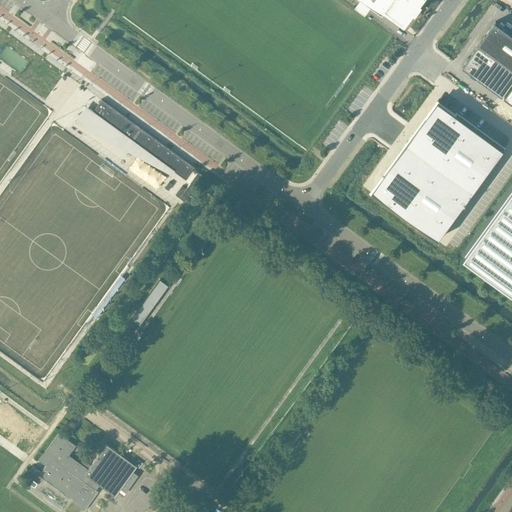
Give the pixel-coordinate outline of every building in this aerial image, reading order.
[(364,0),(380,11),(383,8),(402,22),(411,10),(413,11),(418,4),(416,3),(418,0),(364,0)] [(511,32),(496,21),(463,65),(503,94),(511,81),(511,32)] [(194,166),(102,98),(93,110),(92,109),(91,109),(90,109),(89,108),(88,108),(86,109),(85,109),(84,110),(83,111),(82,112),(81,113),(81,114),(81,115),(80,116),(80,117),(80,118),(81,119),(81,120),(82,122),(83,124),(84,124),(84,125),(92,129),(100,132),(109,135),(110,135),(112,135),(114,135),(115,135),(117,134),(118,134),(120,133),(121,132),(185,179),(192,169),(194,166)] [(438,99),(373,189),(439,237),(505,147),(438,99)] [(190,182),(179,197),(184,200),(184,201),(202,176),(192,169),(185,179),(190,182)] [(160,176),(156,182),(161,185),(165,179),(160,176)] [(166,180),(162,186),(170,192),(174,186),(166,180)] [(511,192),(465,257),(511,291),(511,192)] [(326,264),(321,271),(326,274),(331,267),(330,266),(328,265),(326,264)] [(20,432),(30,439),(33,435),(23,428),(20,432)] [(107,487),(114,492),(133,465),(115,453),(117,451),(106,443),(88,468),(68,454),(75,444),(58,431),(38,459),(45,464),(41,470),(38,474),(70,497),(71,496),(73,497),(71,500),(84,510),(98,490),(95,489),(99,484),(106,488),(107,487)] [(33,464),(22,479),(34,486),(37,482),(34,480),(38,474),(41,470),(33,464)]
